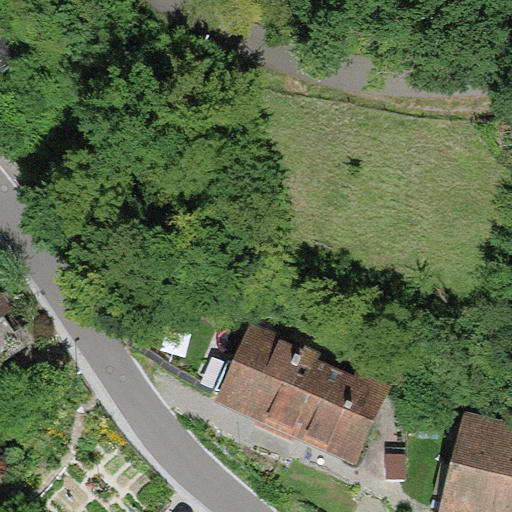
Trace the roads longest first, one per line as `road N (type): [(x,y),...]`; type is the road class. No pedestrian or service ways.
road 1 (residential): [(0,204),(148,416),(249,511)]
road 2 (residential): [(511,65),(446,78),(331,63),(200,22),(171,0)]
